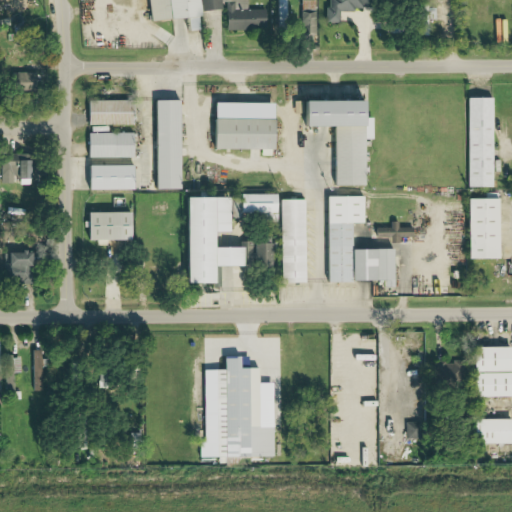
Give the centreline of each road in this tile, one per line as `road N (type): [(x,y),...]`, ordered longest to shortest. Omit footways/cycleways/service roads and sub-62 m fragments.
road 1 (residential): [(0,316),(511,313)]
road 2 (residential): [(511,66),(65,68)]
road 3 (residential): [(68,316),(60,0)]
